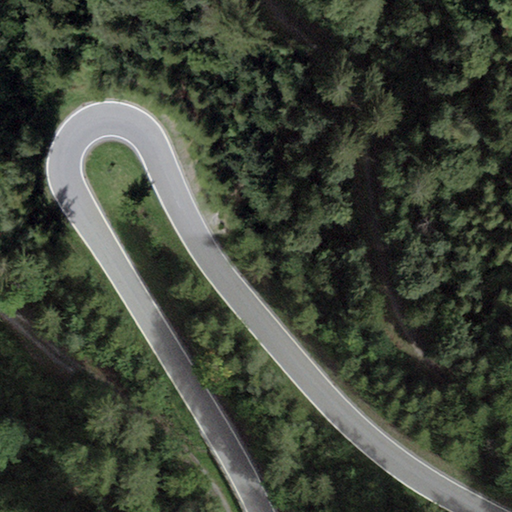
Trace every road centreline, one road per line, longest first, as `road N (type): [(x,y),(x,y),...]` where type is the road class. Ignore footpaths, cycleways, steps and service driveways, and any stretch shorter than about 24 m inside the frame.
road 1 (tertiary): [(479,511),(382,451),(317,389),(209,259),(150,138),(112,119),(76,135),(65,162),(72,194),(259,511)]
road 2 (track): [(511,424),(458,392),(409,337),(358,83),(273,0)]
road 3 (track): [(0,311),(178,446),(222,511)]
